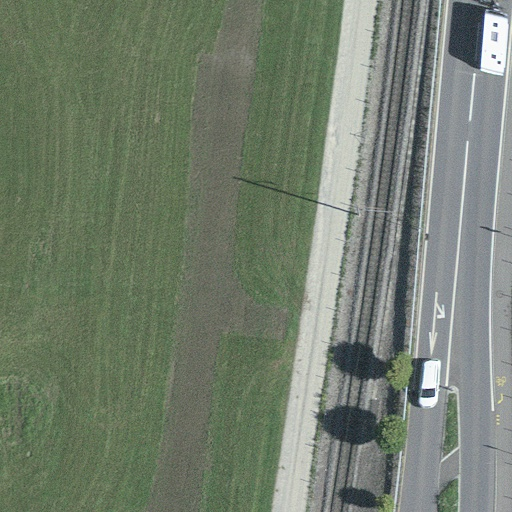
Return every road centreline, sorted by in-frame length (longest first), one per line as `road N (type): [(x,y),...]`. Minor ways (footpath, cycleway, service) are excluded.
road 1 (track): [(340,0),(288,511)]
road 2 (secondary): [(474,0),(432,511)]
